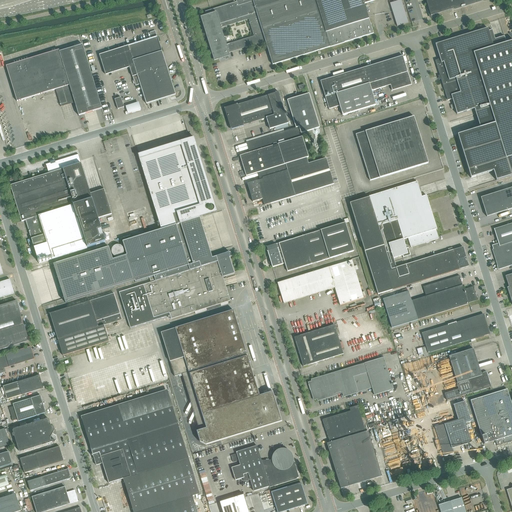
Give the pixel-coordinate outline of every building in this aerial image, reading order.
[(236,2),(230,4),(205,12),(206,15),(209,22),(203,24),(213,57),(217,56),(217,57),(218,57),(224,55),(225,57),(228,56),(227,53),(229,52),(230,52),(265,41),(268,51),(272,65),(373,33),(369,19),(364,3),(374,0),(252,0),(253,1),(243,4),(242,1),(243,1),(242,0),(236,0),(237,2),(236,2)] [(401,0),(400,0),(390,3),(397,26),(398,26),(409,23),(401,0)] [(425,0),(431,16),(476,2),(475,0),(425,0)] [(511,41),(506,43),(504,36),(495,39),(492,30),(488,31),(488,28),(435,44),(440,59),(435,60),(448,100),(452,99),(457,114),(474,109),(480,128),(458,135),(471,178),(493,171),(496,180),(511,175),(511,41)] [(128,46),(100,55),(106,74),(130,67),(136,86),(140,84),(146,104),(175,94),(157,37),(155,31),(150,32),(152,39),(128,46)] [(70,85),(79,116),(102,109),(83,45),(59,52),(59,50),(6,66),(17,101),(70,85)] [(361,69),(320,81),(329,109),(340,106),(342,115),(376,105),(372,91),(390,85),(392,91),(412,85),(403,56),(367,67),(361,69)] [(265,118),(266,121),(267,121),(270,129),(288,123),(278,92),(249,101),(249,100),(244,102),(244,103),(237,105),(237,104),(224,108),(231,130),(244,126),(243,125),(265,118)] [(243,155),(240,156),(243,166),(246,176),(251,175),(258,173),(260,172),(263,179),(260,180),(253,182),(248,184),(252,196),(251,197),(252,202),(262,199),(264,205),(334,184),(326,158),(308,164),(306,158),(308,157),(301,133),(302,133),(306,132),(319,128),(309,94),(299,96),(299,97),(301,102),(289,105),(288,100),(287,100),(296,128),(252,141),(255,151),(249,153),(243,155)] [(124,107),(122,100),(121,98),(115,99),(118,109),(124,107)] [(138,102),(126,106),(128,113),(141,109),(138,102)] [(365,131),(356,134),(370,181),(379,178),(380,178),(428,163),(421,140),(422,138),(420,137),(419,134),(420,132),(418,131),(414,117),(365,131)] [(56,264),(53,265),(54,265),(64,299),(65,303),(68,302),(96,293),(135,281),(135,282),(150,278),(151,281),(155,280),(155,281),(143,285),(119,292),(130,328),(166,317),(170,319),(171,319),(186,315),(188,314),(195,312),(196,311),(228,302),(230,301),(228,292),(226,287),(224,279),(223,277),(226,276),(235,274),(234,272),(230,257),(230,256),(229,252),(226,253),(216,256),(216,257),(212,258),(211,253),(200,218),(217,212),(217,211),(200,157),(197,147),(194,138),(193,138),(194,140),(191,141),(190,141),(139,157),(161,230),(123,242),(127,255),(113,260),(109,247),(85,255),(56,264)] [(429,144),(433,157),(439,155),(434,143),(429,144)] [(341,148),(345,164),(352,163),(348,146),(341,148)] [(46,165),(49,173),(10,185),(22,222),(26,220),(39,263),(87,248),(106,242),(98,218),(112,214),(104,189),(90,193),(82,166),(79,154),(78,155),(79,155),(55,163),(55,162),(51,163),(51,164),(47,165),(46,164),(46,165)] [(417,176),(442,169),(439,159),(437,160),(439,167),(419,172),(419,171),(416,172),(417,176)] [(357,173),(355,167),(347,170),(349,176),(357,173)] [(392,258),(401,255),(402,258),(409,255),(407,248),(405,248),(402,239),(407,238),(410,247),(437,238),(434,229),(436,229),(425,195),(420,197),(416,181),(368,196),(368,197),(349,203),(377,294),(400,287),(468,266),(462,247),(452,250),(451,247),(447,249),(447,251),(395,267),(392,258)] [(487,217),(511,208),(511,187),(481,198),(487,217)] [(267,251),(270,261),(272,267),(282,264),(284,263),(287,272),(354,251),(345,223),(266,247),(268,251),(267,251)] [(495,241),(496,244),(492,245),(499,269),(511,265),(511,223),(494,229),(497,239),(495,241)] [(123,252),(123,251),(125,251),(123,242),(112,245),(114,254),(123,252)] [(351,260),(277,283),(283,303),(334,288),(340,305),(363,298),(351,260)] [(426,296),(412,301),(409,291),(383,299),(392,328),(417,320),(468,304),(468,303),(477,300),(473,287),(464,290),(459,276),(423,287),(426,296)] [(0,298),(14,294),(10,279),(0,282),(0,298)] [(122,320),(114,294),(50,314),(58,340),(104,326),(104,325),(122,320)] [(0,306),(0,350),(29,341),(24,325),(23,325),(21,317),(22,317),(17,301),(0,306)] [(260,396),(243,342),(233,310),(175,328),(161,333),(170,362),(175,376),(182,374),(189,397),(195,400),(194,403),(197,405),(195,408),(198,410),(197,413),(200,414),(198,417),(202,419),(205,429),(197,431),(200,441),(206,445),(282,421),(273,392),(260,396)] [(468,315),(463,317),(458,318),(453,320),(449,321),(444,323),(439,324),(434,326),(429,327),(425,329),(420,330),(415,331),(410,333),(406,334),(401,336),(396,337),(399,347),(402,357),(407,355),(411,354),(416,352),(421,351),(426,349),(431,348),(435,346),(440,345),(445,343),(450,342),(454,340),(459,339),(464,337),(469,336),(474,334),(478,333),(487,330),(485,326),(484,321),(482,316),(481,311),(472,314),(468,315)] [(334,325),(294,337),(303,366),(343,354),(334,325)] [(253,371),(267,367),(257,329),(244,332),(253,371)] [(31,347),(0,356),(0,373),(6,372),(4,368),(34,359),(31,347)] [(491,387),(486,372),(481,373),(473,349),(449,356),(459,389),(445,394),(447,401),(491,387)] [(152,357),(95,372),(98,383),(155,368),(152,357)] [(311,381),(308,382),(314,400),(317,399),(318,401),(342,393),(343,397),(358,393),(358,391),(372,387),(374,395),(393,389),(384,357),(364,363),(329,374),(311,380),(311,381)] [(43,388),(39,375),(3,386),(7,400),(43,388)] [(110,388),(111,394),(120,392),(119,386),(110,388)] [(484,444),(495,441),(497,446),(511,441),(511,405),(507,389),(470,400),(484,444)] [(14,406),(9,408),(12,418),(11,418),(12,421),(18,419),(18,421),(46,413),(40,396),(13,404),(14,406)] [(109,483),(123,479),(133,511),(197,511),(193,496),(200,494),(170,397),(83,423),(96,465),(103,463),(109,483)] [(465,423),(471,421),(465,401),(454,405),(458,420),(435,427),(444,456),(454,453),(452,448),(471,442),(465,423)] [(347,487),(382,476),(368,431),(365,432),(358,409),(359,409),(358,405),(349,408),(350,411),(333,416),(322,420),(323,420),(322,420),(323,424),(324,424),(324,426),(325,430),(326,430),(330,443),(327,444),(329,451),(330,451),(340,486),(341,488),(343,488),(347,486),(347,487)] [(12,434),(12,435),(12,436),(13,436),(14,436),(17,446),(19,451),(21,452),(24,451),(52,442),(53,442),(53,443),(54,443),(55,443),(55,442),(55,441),(56,441),(57,439),(56,435),(54,435),(54,432),(54,431),(53,427),(50,425),(51,424),(49,420),(47,419),(14,429),(13,431),(13,433),(13,434),(12,434)] [(0,447),(10,445),(5,429),(0,430),(0,447)] [(291,457),(291,456),(290,455),(290,454),(289,454),(289,453),(288,453),(288,452),(287,452),(286,451),(285,451),(283,451),(282,451),(281,451),(280,451),(279,451),(279,452),(278,452),(277,453),(276,454),(275,455),(275,456),(274,457),(274,458),(274,459),(274,460),(261,460),(257,446),(236,452),(237,454),(239,460),(240,465),(232,468),(235,480),(243,478),(244,481),(251,481),(251,483),(250,484),(251,486),(252,486),(254,491),(269,486),(269,487),(270,487),(269,486),(274,485),(299,477),(293,457),(291,457)] [(59,447),(35,454),(20,459),(25,473),(40,468),(64,461),(59,447)] [(0,467),(12,464),(9,452),(0,454),(0,467)] [(68,469),(43,477),(27,482),(30,491),(71,478),(68,469)] [(6,475),(0,476),(0,487),(9,485),(6,475)] [(301,483),(288,487),(271,492),(277,511),(281,511),(308,504),(301,483)] [(210,486),(204,487),(207,504),(214,503),(210,486)] [(66,491),(65,487),(32,497),(36,511),(44,511),(78,501),(75,490),(67,492),(66,491)] [(0,511),(16,511),(21,511),(16,494),(0,498),(0,511)] [(222,511),(249,511),(244,494),(220,502),(222,511)] [(466,511),(462,498),(439,505),(440,511),(466,511)]
